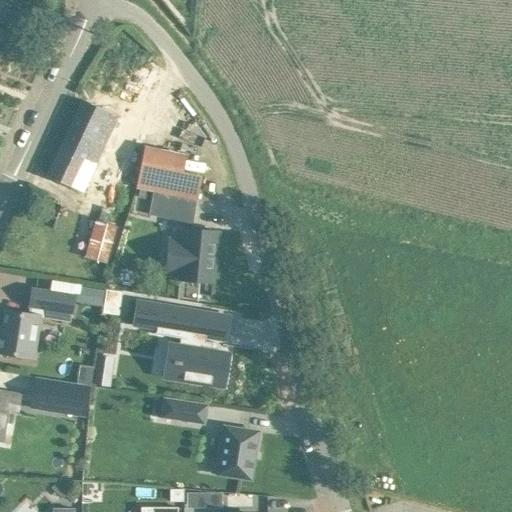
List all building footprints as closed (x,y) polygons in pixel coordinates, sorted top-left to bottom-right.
[(0,29),(0,43),(6,46),(11,34),(0,29)] [(84,100),(70,128),(93,139),(82,163),(93,168),(102,150),(125,161),(147,114),(112,97),(106,111),(84,100)] [(93,139),(70,128),(48,176),(82,192),(93,168),(82,163),(93,139)] [(201,175),(182,171),(186,156),(144,147),(136,187),(196,199),(201,175)] [(57,235),(67,203),(51,198),(41,230),(57,235)] [(95,219),(84,256),(107,263),(118,226),(95,219)] [(184,228),(183,240),(169,239),(166,259),(181,261),(179,279),(212,282),(210,296),(211,296),(214,266),(217,231),(184,228)] [(74,295),(32,288),(28,314),(4,310),(0,334),(0,351),(24,356),(26,342),(35,344),(40,317),(70,322),(74,295)] [(138,313),(136,324),(141,325),(157,328),(156,332),(154,332),(154,334),(180,338),(179,346),(177,360),(173,360),(172,363),(179,364),(177,377),(176,377),(176,378),(190,380),(202,382),(216,384),(216,383),(221,384),(222,375),(223,375),(226,354),(211,351),(212,343),(214,344),(214,342),(204,341),(205,336),(206,336),(210,313),(139,301),(139,302),(137,313),(138,313)] [(95,373),(94,383),(108,385),(109,375),(95,373)] [(89,387),(51,381),(47,405),(86,411),(89,387)] [(0,425),(3,426),(6,409),(18,411),(21,394),(0,390),(0,425)] [(207,404),(164,398),(161,417),(204,423),(207,404)] [(217,474),(250,479),(257,431),(224,426),(217,474)] [(183,504),(183,492),(170,492),(170,504),(183,504)] [(220,495),(203,495),(203,510),(220,510),(220,495)]
